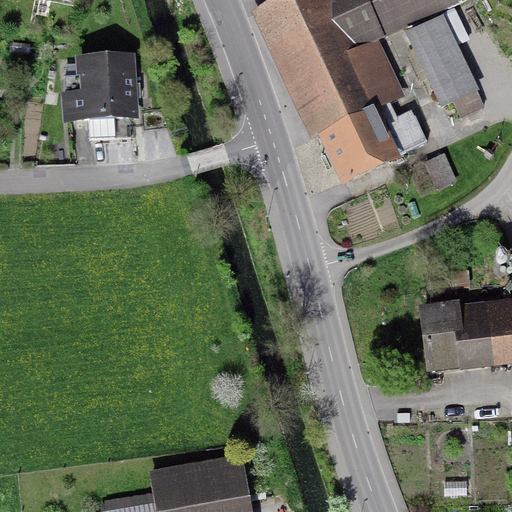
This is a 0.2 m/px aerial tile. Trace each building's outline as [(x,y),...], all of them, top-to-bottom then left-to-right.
[(288,0),(264,11),(343,183),(424,146),(415,125),(405,130),(393,103),(397,101),(370,44),(465,0),(288,0)] [(473,93),(440,23),(408,38),(441,108),(473,93)] [(63,82),(65,124),(133,120),(129,62),(78,65),(79,81),(63,82)] [(511,308),(482,312),(482,314),(456,317),(455,313),(421,317),(428,371),(511,361),(511,308)] [(247,511),(239,462),(150,478),(156,511),(247,511)]
